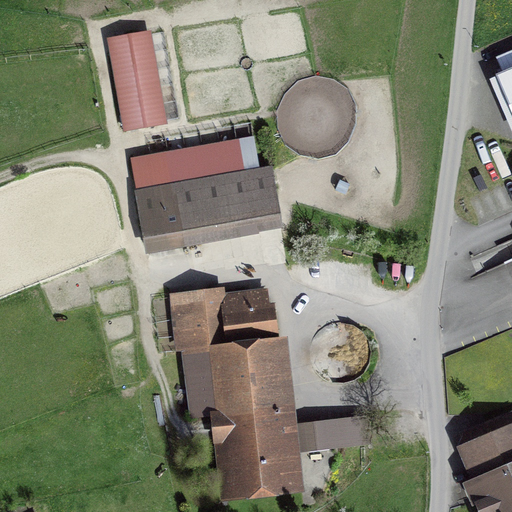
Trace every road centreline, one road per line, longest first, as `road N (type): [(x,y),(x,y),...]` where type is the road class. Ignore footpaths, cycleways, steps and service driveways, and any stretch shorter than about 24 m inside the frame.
road 1 (track): [(0,181),(80,156),(98,159),(118,172),(142,282),(254,271),(323,309),(428,322)]
road 2 (unclassified): [(468,0),(428,322),(438,511)]
